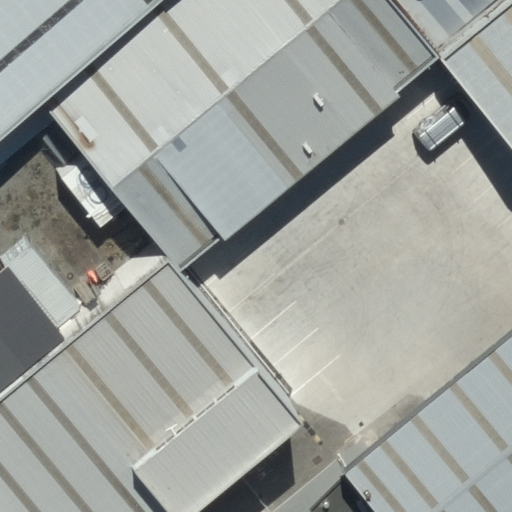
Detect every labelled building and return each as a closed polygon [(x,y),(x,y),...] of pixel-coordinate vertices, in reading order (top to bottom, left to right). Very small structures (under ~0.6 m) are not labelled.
[(0,0),(0,130),(44,98),(158,0),(0,0)] [(444,51),(399,0),(158,0),(44,98),(191,268),(444,51)] [(511,130),(511,0),(399,0),(444,51),(511,130)] [(137,511),(276,393),(164,263),(0,403),(0,511),(137,511)] [(511,511),(511,283),(319,448),(373,511),(511,511)] [(313,511),(296,492),(272,511),(313,511)]
